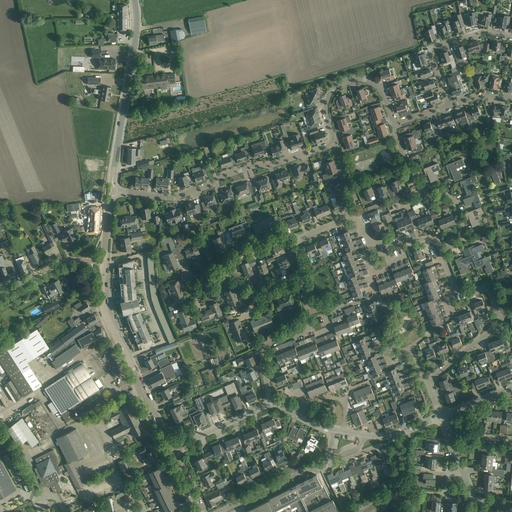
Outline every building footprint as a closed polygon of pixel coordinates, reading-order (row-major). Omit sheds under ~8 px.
[(114,14),(114,18),(127,18),(127,5),(122,5),(117,5),(117,14),(114,14)] [(451,22),(453,27),(454,32),(455,31),(456,32),(462,30),(461,27),(464,26),(461,14),(460,14),(459,11),(458,12),(459,14),(455,15),(456,19),(454,20),(455,21),(451,22)] [(475,12),(469,13),(470,16),(466,16),(468,26),(474,25),(474,21),(477,21),(475,12)] [(491,21),(491,16),(492,14),(486,13),(485,16),(483,16),(483,19),(482,19),(482,20),(481,19),(481,24),(489,25),(489,21),(491,21)] [(502,27),(503,27),(506,28),(506,24),(510,25),(511,20),(511,16),(504,15),(504,18),(498,17),(496,27),(502,28),(502,27)] [(188,19),(191,35),(206,32),(203,17),(188,19)] [(112,22),(112,28),(114,28),(114,30),(117,30),(122,30),(127,30),(127,18),(114,18),(114,22),(112,22)] [(444,36),(444,37),(447,36),(447,35),(449,35),(448,30),(451,29),(448,19),(442,21),(443,25),(438,26),(441,37),(444,36)] [(431,26),(432,28),(432,29),(428,30),(429,31),(425,32),(427,37),(426,37),(428,42),(432,41),(432,40),(436,39),(434,33),(437,32),(435,25),(431,26)] [(180,40),(180,39),(178,30),(169,31),(171,41),(180,40)] [(163,34),(148,37),(149,45),(157,44),(157,42),(165,41),(163,34)] [(497,42),(498,41),(494,40),(494,41),(493,41),(491,50),(495,50),(495,51),(505,53),(506,46),(500,45),(501,42),(497,42)] [(467,44),(469,49),(470,52),(473,51),(473,52),(480,49),(480,48),(482,48),(483,43),(479,45),(477,41),(467,44)] [(454,53),(456,58),(458,62),(464,60),(463,57),(466,56),(462,46),(456,48),(457,52),(454,53)] [(416,52),(412,53),(413,56),(414,57),(415,60),(417,68),(418,70),(421,69),(420,67),(422,66),(422,65),(427,63),(425,59),(426,59),(424,53),(422,54),(416,56),(415,53),(416,53),(416,52)] [(447,52),(440,54),(443,63),(450,61),(447,52)] [(98,59),(98,69),(115,69),(115,59),(98,59)] [(417,70),(414,71),(416,77),(421,75),(422,79),(427,77),(432,75),(431,74),(432,74),(432,72),(431,72),(430,69),(423,71),(422,68),(421,69),(418,70),(417,70)] [(387,81),(388,81),(393,79),(395,78),(393,72),(391,73),(389,69),(380,73),(382,79),(386,78),(387,81)] [(451,87),(461,84),(459,80),(458,80),(457,75),(460,74),(459,71),(457,71),(453,73),(454,76),(447,78),(449,83),(451,87)] [(489,73),(474,79),(477,89),(482,87),(484,87),(483,85),(484,84),(484,83),(488,81),(489,73)] [(166,74),(155,75),(156,86),(160,86),(161,89),(167,88),(167,85),(167,84),(175,83),(174,74),(166,75),(166,74)] [(145,77),(140,77),(142,88),(147,88),(155,87),(156,86),(155,75),(145,77)] [(489,88),(495,89),(497,89),(497,86),(500,87),(502,78),(498,78),(498,77),(491,76),(489,88)] [(510,82),(505,81),(503,90),(511,92),(511,88),(511,78),(510,82)] [(426,90),(431,88),(436,87),(433,80),(429,82),(428,79),(421,82),(418,83),(420,88),(424,87),(426,90)] [(389,87),(391,92),(400,90),(398,84),(401,83),(400,80),(398,81),(394,82),(395,85),(389,87)] [(111,85),(103,84),(101,98),(108,100),(109,94),(110,94),(111,91),(110,91),(111,85)] [(460,95),(461,97),(468,95),(467,92),(463,93),(461,89),(462,88),(461,84),(451,87),(452,91),(454,97),(460,95)] [(309,104),(306,105),(307,108),(315,106),(315,105),(314,106),(313,103),(317,102),(315,98),(318,97),(317,95),(318,94),(318,93),(319,93),(318,89),(317,90),(317,89),(312,91),(309,92),(310,95),(307,97),(309,104)] [(358,94),(355,95),(357,104),(367,101),(366,96),(368,95),(369,94),(368,91),(366,90),(364,91),(363,89),(357,91),(358,94)] [(399,99),(406,97),(403,89),(400,90),(391,92),(393,98),(398,96),(399,99)] [(438,98),(437,95),(437,93),(433,95),(432,91),(424,94),(426,98),(427,100),(430,99),(431,104),(440,101),(439,97),(438,98)] [(343,109),(342,106),(346,105),(346,108),(353,105),(350,98),(350,97),(346,98),(345,94),(339,97),(340,99),(339,99),(337,100),(337,101),(337,103),(339,110),(343,109)] [(396,108),(398,113),(398,114),(401,113),(402,117),(412,114),(410,110),(408,111),(407,107),(409,107),(407,100),(398,103),(400,107),(396,108)] [(372,115),(381,112),(379,106),(375,108),(374,105),(365,108),(367,113),(371,112),(372,115)] [(492,117),(497,115),(498,115),(498,114),(500,115),(500,116),(508,117),(508,115),(511,116),(511,113),(508,113),(509,107),(501,106),(501,108),(496,108),(496,106),(489,108),(492,117)] [(471,120),(475,119),(478,118),(477,116),(480,115),(480,114),(481,114),(481,112),(480,111),(479,111),(478,107),(477,107),(475,108),(475,107),(471,108),(472,111),(468,112),(471,120)] [(312,108),(296,114),(297,117),(301,116),(304,117),(307,116),(308,120),(319,116),(317,110),(313,111),(312,109),(312,108)] [(461,112),(459,112),(463,124),(464,123),(464,124),(468,123),(467,122),(468,122),(469,123),(472,122),(471,120),(468,112),(465,113),(464,110),(461,111),(461,112)] [(372,124),(381,121),(380,119),(383,118),(381,112),(372,115),(373,118),(372,118),(371,119),(372,120),(371,121),(372,124)] [(461,128),(464,127),(463,124),(459,112),(457,113),(454,114),(455,118),(457,123),(460,122),(460,124),(461,128)] [(447,116),(449,125),(451,129),(453,128),(453,126),(455,125),(455,124),(453,119),(452,114),(449,115),(449,116),(447,116)] [(337,120),(339,126),(347,123),(351,122),(349,116),(346,117),(345,115),(338,117),(339,120),(337,120)] [(307,127),(300,129),(301,132),(308,130),(318,126),(317,126),(317,123),(321,122),(319,116),(308,120),(309,123),(306,125),(307,127)] [(441,118),(445,127),(448,126),(447,126),(449,125),(447,116),(445,117),(444,117),(441,118)] [(439,129),(445,127),(441,118),(436,119),(439,129)] [(373,128),(376,127),(378,132),(386,129),(385,123),(382,124),(381,121),(372,124),(373,128)] [(433,133),(437,132),(434,123),(431,124),(430,122),(426,123),(426,124),(423,125),(426,133),(429,132),(430,134),(433,133)] [(351,125),(348,126),(347,123),(339,126),(341,132),(346,130),(347,133),(353,131),(359,129),(358,127),(353,128),(352,127),(352,128),(351,125)] [(309,130),(310,134),(313,133),(314,135),(316,143),(326,139),(323,132),(318,133),(317,132),(318,132),(317,128),(312,129),(309,130)] [(388,134),(386,129),(378,132),(380,137),(388,134)] [(412,136),(404,139),(405,141),(404,141),(405,144),(406,143),(406,144),(415,141),(414,138),(417,137),(417,135),(419,135),(421,136),(421,135),(419,130),(416,131),(416,130),(412,131),(412,132),(411,133),(412,136)] [(345,143),(353,140),(351,135),(354,134),(353,131),(347,133),(348,135),(343,137),(345,143)] [(303,145),(301,139),(299,134),(292,136),(293,139),(289,141),(290,145),(289,145),(291,150),(296,148),(303,145)] [(270,148),(272,152),(273,157),(279,155),(279,156),(283,154),(282,150),(285,149),(282,140),(276,142),(277,145),(274,146),(275,147),(270,148)] [(347,148),(351,147),(352,147),(353,149),(359,147),(357,142),(354,143),(353,140),(345,143),(347,148)] [(406,145),(406,146),(406,148),(407,148),(408,150),(416,148),(417,151),(423,149),(422,144),(419,145),(418,144),(416,144),(415,141),(418,140),(415,141),(406,144),(406,145)] [(258,147),(252,149),(253,153),(255,158),(261,156),(260,155),(264,154),(262,149),(266,148),(263,141),(257,143),(258,147)] [(238,164),(244,161),(247,161),(245,155),(249,154),(246,146),(240,148),(241,152),(235,155),(238,164)] [(126,164),(131,164),(135,164),(135,155),(140,156),(140,149),(132,149),(127,148),(126,164)] [(230,160),(234,159),(231,152),(227,153),(228,157),(219,160),(221,168),(225,166),(226,168),(232,165),(230,160)] [(451,163),(446,165),(449,172),(451,171),(454,178),(455,181),(460,179),(462,178),(459,172),(458,172),(456,168),(465,165),(462,159),(457,161),(451,163)] [(318,162),(319,166),(322,165),(322,167),(324,166),(325,169),(335,166),(335,165),(334,162),(333,160),(325,163),(324,160),(318,162)] [(438,163),(428,167),(423,169),(426,175),(428,174),(431,183),(438,180),(436,175),(434,175),(433,172),(440,169),(438,163)] [(148,169),(149,170),(148,177),(152,178),(154,164),(149,165),(142,168),(142,170),(144,171),(148,170),(148,169)] [(294,167),(292,168),(295,176),(296,179),(297,179),(300,178),(300,177),(299,175),(303,174),(302,173),(309,170),(307,165),(300,167),(300,165),(298,166),(298,165),(297,165),(294,166),(294,167)] [(325,174),(322,175),(324,180),(330,178),(329,174),(337,172),(336,170),(337,169),(336,167),(335,167),(335,166),(325,169),(326,172),(324,173),(325,174)] [(499,168),(490,171),(495,184),(495,185),(501,182),(499,179),(503,178),(499,168)] [(196,183),(200,181),(205,180),(202,170),(192,173),(196,183)] [(279,172),(280,173),(275,174),(276,179),(273,180),(276,188),(282,186),(281,183),(290,180),(286,170),(279,172)] [(184,176),(177,179),(178,183),(180,187),(186,185),(186,186),(189,185),(187,179),(190,178),(188,172),(183,174),(184,176)] [(467,195),(469,194),(474,192),(472,187),(470,188),(469,185),(477,181),(475,175),(460,181),(462,187),(464,187),(467,195)] [(147,188),(148,183),(148,179),(136,177),(135,187),(147,188)] [(167,190),(168,185),(168,179),(156,178),(155,189),(167,190)] [(256,181),(257,186),(260,193),(256,195),(258,201),(263,200),(260,190),(266,188),(266,189),(268,190),(269,189),(270,188),(270,187),(267,178),(256,181)] [(393,188),(390,189),(393,198),(397,196),(395,192),(398,191),(398,189),(402,188),(398,180),(393,182),(393,183),(391,184),(393,188)] [(235,187),(237,192),(238,195),(247,192),(247,195),(253,193),(253,191),(251,186),(251,187),(248,188),(246,183),(239,185),(239,186),(235,187)] [(390,199),(393,198),(390,189),(387,190),(386,186),(383,187),(383,186),(378,188),(381,196),(385,195),(385,196),(389,195),(390,199)] [(366,191),(364,191),(368,202),(372,200),(376,199),(374,196),(374,194),(373,192),(372,189),(371,187),(366,189),(366,191)] [(511,190),(509,191),(507,187),(500,189),(501,192),(507,191),(507,192),(508,195),(507,195),(507,199),(506,199),(505,200),(506,202),(507,202),(509,202),(509,203),(511,202),(511,190)] [(220,200),(222,204),(234,199),(230,188),(221,191),(222,194),(219,195),(220,200)] [(334,197),(331,199),(332,203),(333,206),(335,211),(342,208),(340,202),(343,201),(341,194),(339,190),(336,191),(332,193),(334,197)] [(477,191),(474,192),(469,194),(470,197),(463,199),(466,206),(471,204),(471,202),(473,201),(476,209),(481,207),(482,206),(477,191)] [(217,206),(215,199),(213,195),(207,197),(207,196),(203,197),(204,202),(201,203),(203,209),(207,208),(207,206),(213,204),(214,207),(217,206)] [(319,204),(323,215),(330,213),(328,209),(331,207),(326,195),(323,196),(326,205),(323,206),(321,203),(319,204)] [(316,215),(317,218),(323,215),(319,204),(317,198),(314,200),(316,205),(313,207),(309,199),(306,200),(309,207),(310,209),(312,213),(313,216),(316,215)] [(201,212),(200,209),(198,204),(198,205),(194,206),(193,202),(184,204),(187,214),(193,212),(194,214),(201,212)] [(79,203),(66,205),(67,212),(80,210),(79,203)] [(99,207),(94,207),(91,206),(89,227),(89,232),(98,233),(100,210),(99,210),(99,207)] [(303,223),(311,220),(308,214),(312,213),(310,209),(309,207),(305,209),(306,210),(303,211),(304,214),(300,216),(303,223)] [(473,227),(477,225),(480,224),(477,219),(476,220),(474,217),(483,213),(481,207),(476,209),(465,213),(467,220),(469,219),(473,227)] [(141,209),(140,210),(142,219),(150,218),(150,217),(150,213),(149,213),(148,208),(144,209),(143,208),(142,208),(141,208),(141,209)] [(182,219),(180,213),(178,208),(175,209),(175,208),(168,211),(169,212),(164,214),(165,217),(164,217),(165,221),(167,220),(167,223),(172,222),(172,223),(179,221),(179,220),(182,219)] [(371,222),(376,220),(377,220),(377,219),(380,218),(378,214),(379,214),(378,210),(368,214),(371,222)] [(420,228),(427,225),(424,217),(422,213),(421,213),(423,218),(421,219),(419,215),(416,216),(414,211),(411,212),(415,223),(418,222),(420,228)] [(432,219),(435,218),(432,211),(430,212),(429,211),(426,212),(428,216),(425,217),(423,212),(422,213),(424,217),(427,225),(434,223),(432,219)] [(414,226),(413,224),(415,223),(411,212),(408,213),(409,215),(407,216),(408,219),(404,221),(407,228),(414,226)] [(446,218),(449,225),(455,223),(452,215),(448,217),(447,212),(444,214),(445,218),(446,218)] [(241,214),(236,216),(237,220),(239,219),(241,222),(244,221),(241,214)] [(298,226),(293,214),(288,216),(288,215),(282,217),(284,223),(287,222),(290,229),(298,226)] [(123,217),(124,218),(119,219),(121,228),(137,225),(135,216),(131,216),(131,215),(123,217)] [(253,226),(254,230),(256,235),(264,231),(265,230),(266,231),(268,230),(268,228),(267,228),(267,227),(266,225),(273,222),(271,216),(260,220),(261,222),(253,226)] [(441,216),(438,217),(442,228),(449,225),(446,218),(445,218),(442,219),(441,216)] [(400,231),(407,228),(404,221),(400,222),(399,219),(396,220),(396,218),(393,219),(396,227),(398,226),(400,231)] [(51,225),(55,234),(59,231),(55,223),(51,225)] [(184,232),(190,230),(187,223),(181,225),(184,232)] [(386,231),(385,227),(383,227),(382,223),(379,225),(379,224),(373,227),(376,234),(386,231)] [(230,232),(232,236),(234,240),(239,238),(241,237),(246,235),(245,231),(248,229),(248,230),(246,224),(242,225),(243,227),(230,232)] [(68,242),(76,238),(71,228),(64,232),(64,233),(60,235),(63,242),(67,240),(68,242)] [(344,233),(344,234),(342,235),(340,236),(337,237),(339,243),(342,241),(347,240),(346,239),(350,237),(350,236),(349,233),(352,231),(351,229),(348,230),(348,231),(344,233)] [(226,240),(224,235),(222,231),(217,233),(219,237),(217,238),(212,240),(217,252),(225,249),(222,241),(225,239),(225,240),(226,240)] [(142,232),(131,234),(132,241),(143,239),(143,238),(142,232)] [(353,234),(350,236),(350,237),(346,239),(347,240),(342,241),(339,243),(341,248),(344,247),(349,245),(348,244),(353,243),(352,241),(351,238),(354,237),(353,234)] [(43,241),(40,243),(43,247),(43,248),(46,253),(48,252),(49,253),(53,251),(52,249),(57,246),(52,237),(49,239),(51,243),(49,244),(46,246),(43,241)] [(121,243),(120,243),(120,246),(121,252),(131,250),(130,242),(129,237),(128,238),(120,239),(121,243)] [(160,240),(161,244),(170,242),(171,248),(175,247),(174,242),(172,242),(170,237),(160,240)] [(322,247),(319,248),(322,255),(323,258),(329,255),(326,248),(330,246),(331,249),(334,248),(331,240),(328,241),(327,238),(320,241),(322,247)] [(344,247),(345,249),(343,253),(342,253),(342,255),(347,253),(346,252),(351,251),(351,250),(355,248),(354,247),(353,244),(356,242),(355,240),(352,241),(353,243),(348,244),(349,245),(344,247)] [(18,249),(14,250),(15,254),(25,252),(23,244),(18,245),(18,249)] [(316,257),(319,256),(322,255),(319,248),(317,249),(314,244),(307,247),(310,254),(314,252),(316,257)] [(473,262),(474,262),(480,260),(477,252),(481,250),(482,252),(485,251),(484,249),(486,248),(485,245),(483,246),(482,244),(475,247),(474,245),(468,248),(469,251),(473,262)] [(272,248),(274,253),(275,255),(281,252),(282,253),(285,252),(282,246),(282,247),(281,245),(282,245),(272,248)] [(182,246),(177,248),(181,259),(181,257),(186,255),(187,257),(187,258),(199,254),(196,246),(184,250),(182,246)] [(172,253),(163,257),(165,263),(166,263),(169,270),(178,267),(174,259),(180,257),(181,259),(177,248),(171,250),(172,253)] [(420,259),(425,257),(424,254),(423,255),(422,253),(423,252),(423,253),(423,252),(422,253),(420,249),(414,251),(415,255),(414,256),(416,260),(420,259)] [(36,251),(29,255),(33,263),(34,262),(37,260),(38,262),(39,265),(43,263),(36,251)] [(342,255),(345,261),(349,259),(349,258),(353,257),(352,255),(351,251),(346,252),(347,253),(342,255)] [(474,269),(477,268),(474,262),(473,262),(469,251),(465,252),(467,257),(462,259),(461,257),(455,259),(461,274),(467,272),(464,264),(467,263),(468,265),(472,263),(473,264),(474,269)] [(354,261),(355,261),(353,258),(356,256),(356,254),(352,255),(353,257),(349,258),(349,259),(345,261),(347,266),(351,264),(351,263),(355,262),(354,261)] [(253,274),(252,272),(252,271),(251,271),(249,267),(253,266),(250,258),(249,255),(245,257),(246,260),(247,260),(248,262),(241,265),(246,277),(246,276),(247,276),(253,274)] [(487,274),(488,273),(489,274),(492,273),(492,272),(494,271),(490,262),(492,262),(490,256),(480,260),(474,262),(477,268),(485,265),(486,267),(484,268),(487,274)] [(21,275),(29,272),(23,257),(16,260),(20,272),(21,275)] [(257,266),(260,272),(259,273),(260,275),(266,273),(267,272),(267,273),(268,272),(264,265),(266,264),(264,259),(259,261),(260,265),(257,266)] [(278,263),(279,265),(281,270),(290,266),(289,264),(290,264),(287,259),(284,260),(285,261),(278,263)] [(408,259),(405,260),(408,268),(405,269),(405,270),(408,278),(414,275),(416,280),(419,278),(418,276),(417,276),(415,274),(414,274),(413,272),(413,271),(412,269),(408,259)] [(120,303),(122,308),(136,305),(135,299),(133,299),(132,288),(135,288),(135,286),(132,286),(131,272),(135,272),(134,260),(118,265),(121,302),(120,303)] [(357,266),(356,263),(359,262),(358,260),(355,261),(354,261),(355,262),(351,263),(351,264),(347,266),(343,268),(345,273),(354,270),(353,269),(357,268),(357,266)] [(402,280),(408,278),(405,270),(405,269),(402,262),(399,263),(402,270),(401,271),(400,272),(399,272),(402,280)] [(360,265),(357,266),(357,268),(353,269),(354,270),(345,273),(348,280),(351,278),(351,277),(355,276),(356,276),(356,275),(359,273),(359,272),(358,269),(361,267),(360,265)] [(4,267),(0,268),(0,271),(2,278),(4,283),(14,279),(13,275),(12,272),(7,274),(4,267)] [(423,271),(425,276),(433,273),(432,271),(433,271),(431,267),(429,268),(426,269),(427,269),(423,271)] [(349,286),(354,284),(353,283),(357,281),(357,280),(356,278),(364,275),(362,271),(359,272),(359,273),(356,275),(356,276),(355,276),(351,277),(351,278),(348,280),(343,281),(345,287),(349,286)] [(397,282),(402,280),(399,272),(400,272),(399,271),(395,273),(396,274),(394,274),(396,279),(397,282)] [(428,282),(431,281),(435,279),(434,277),(435,277),(434,273),(433,273),(425,276),(428,282)] [(382,294),(386,292),(387,291),(384,283),(381,284),(378,277),(375,278),(377,282),(379,288),(380,290),(382,294)] [(359,286),(358,283),(361,281),(360,279),(357,280),(357,281),(353,283),(354,284),(349,286),(345,287),(344,288),(345,291),(348,289),(348,288),(350,288),(351,291),(356,290),(356,289),(360,287),(359,286)] [(399,287),(397,282),(396,279),(394,280),(394,279),(390,281),(390,282),(393,289),(399,287)] [(45,286),(42,288),(44,293),(45,295),(49,293),(52,298),(57,296),(64,292),(58,281),(50,284),(51,286),(46,288),(45,286)] [(172,283),(169,284),(174,296),(173,296),(176,303),(179,301),(184,300),(182,295),(182,293),(183,293),(180,284),(178,285),(177,281),(172,283)] [(431,281),(428,282),(421,285),(423,290),(434,286),(433,282),(432,282),(431,281)] [(390,282),(388,282),(384,283),(387,291),(393,289),(390,282)] [(233,289),(224,293),(225,293),(227,299),(230,306),(239,303),(235,294),(239,293),(240,295),(236,284),(231,286),(231,287),(232,286),(233,289)] [(363,296),(362,293),(360,288),(363,287),(362,285),(359,286),(360,287),(356,289),(356,290),(351,291),(354,297),(358,295),(359,298),(363,296)] [(436,292),(437,292),(435,288),(434,288),(434,286),(423,290),(426,289),(428,295),(436,292)] [(431,300),(439,297),(437,293),(436,294),(436,292),(428,295),(430,300),(430,301),(431,300)] [(286,306),(292,304),(288,294),(284,296),(282,297),(276,299),(278,303),(275,304),(278,311),(287,308),(286,306)] [(376,300),(374,301),(374,302),(370,304),(370,305),(366,307),(368,312),(373,311),(372,310),(376,308),(376,307),(375,304),(377,303),(376,300)] [(430,301),(430,300),(424,303),(426,309),(433,306),(434,306),(433,302),(432,302),(431,300),(430,301)] [(476,308),(473,309),(476,316),(479,314),(478,313),(483,312),(482,311),(486,310),(482,300),(474,304),(476,308)] [(53,302),(46,306),(49,312),(57,308),(53,302)] [(76,309),(79,307),(83,313),(90,308),(86,302),(82,305),(80,302),(74,306),(76,309)] [(200,314),(202,318),(203,321),(214,317),(214,318),(222,315),(217,303),(209,306),(211,310),(208,311),(200,314)] [(124,314),(140,350),(154,344),(151,335),(147,336),(141,323),(144,322),(143,320),(140,321),(136,311),(138,311),(136,305),(122,308),(123,314),(124,314)] [(378,306),(376,307),(376,308),(372,310),(373,311),(368,312),(370,318),(375,316),(375,315),(379,314),(378,312),(377,309),(379,308),(378,306)] [(436,312),(437,311),(435,308),(434,308),(434,306),(433,306),(426,309),(426,310),(428,315),(436,312)] [(184,331),(191,328),(196,327),(193,319),(189,321),(187,318),(188,318),(185,310),(178,313),(182,324),(181,324),(184,331)] [(371,324),(372,323),(373,324),(378,322),(378,321),(381,319),(379,315),(382,314),(381,311),(378,312),(379,314),(375,315),(375,316),(370,318),(371,320),(370,320),(370,321),(370,323),(371,324)] [(467,322),(473,319),(472,315),(471,315),(470,312),(471,312),(470,311),(464,314),(467,322)] [(428,315),(430,320),(438,317),(439,317),(437,313),(437,314),(436,312),(428,315)] [(352,315),(355,324),(360,322),(359,319),(357,313),(352,315)] [(254,320),(253,320),(250,321),(255,332),(273,325),(269,314),(263,316),(265,319),(262,320),(262,319),(255,322),(254,320)] [(458,327),(459,328),(461,333),(464,332),(462,326),(468,324),(467,322),(464,314),(457,317),(458,317),(459,320),(461,326),(458,327)] [(94,315),(90,317),(86,319),(87,319),(82,321),(82,322),(81,321),(81,322),(81,323),(56,342),(43,353),(48,359),(52,356),(53,357),(91,329),(90,328),(92,327),(91,324),(97,321),(94,315)] [(353,332),(352,330),(351,326),(355,324),(352,315),(347,317),(348,321),(353,332)] [(81,322),(81,321),(78,317),(72,322),(69,324),(72,328),(75,326),(75,327),(81,322)] [(449,320),(447,317),(440,320),(439,319),(438,317),(430,320),(433,326),(436,325),(437,325),(439,324),(449,320)] [(44,318),(34,327),(36,329),(46,320),(44,318)] [(242,333),(241,331),(242,330),(239,324),(240,323),(239,320),(230,323),(237,342),(239,341),(240,343),(246,340),(245,339),(246,338),(244,333),(242,333)] [(344,323),(347,331),(348,334),(353,332),(348,321),(344,323)] [(339,325),(342,333),(347,331),(344,323),(339,325)] [(335,336),(336,340),(340,349),(337,340),(339,339),(338,337),(338,335),(342,333),(339,325),(334,327),(336,331),(333,332),(335,336)] [(86,348),(88,347),(89,346),(89,345),(97,340),(97,341),(98,342),(102,340),(102,339),(100,335),(104,334),(100,327),(92,332),(91,329),(53,357),(54,358),(50,361),(55,370),(81,352),(80,351),(81,351),(80,349),(82,348),(82,349),(85,347),(86,348)] [(461,335),(461,333),(459,328),(457,329),(456,331),(457,332),(446,337),(448,343),(452,341),(454,347),(462,344),(458,336),(461,335)] [(0,361),(23,397),(33,390),(42,384),(27,362),(48,348),(36,329),(6,348),(6,349),(0,352),(0,361)] [(340,349),(336,340),(334,341),(333,337),(332,337),(331,333),(329,334),(330,338),(332,342),(335,350),(340,349)] [(366,344),(366,343),(365,339),(367,338),(366,336),(364,337),(364,338),(360,340),(356,342),(358,348),(355,349),(358,348),(362,346),(362,345),(366,344)] [(506,340),(503,342),(502,339),(495,341),(498,349),(502,348),(502,349),(505,348),(507,351),(510,350),(506,340)] [(441,352),(441,353),(448,350),(446,343),(441,345),(439,340),(434,343),(438,353),(441,352)] [(488,344),(490,349),(492,353),(496,352),(495,350),(498,349),(495,341),(488,344)] [(160,347),(154,350),(156,354),(163,351),(178,346),(177,342),(160,347)] [(327,344),(330,352),(335,350),(332,342),(327,344)] [(358,348),(355,349),(357,355),(360,354),(365,352),(364,351),(368,349),(368,348),(367,345),(369,344),(368,342),(366,343),(366,344),(362,345),(362,346),(358,348)] [(433,350),(436,349),(438,353),(434,343),(428,345),(430,348),(421,352),(424,359),(427,358),(428,360),(436,357),(433,350)] [(316,344),(311,346),(315,354),(319,352),(317,347),(316,344)] [(327,344),(322,346),(326,354),(330,352),(327,344)] [(310,356),(315,354),(311,346),(306,348),(310,356)] [(317,347),(319,352),(321,356),(326,354),(322,346),(317,347)] [(357,355),(360,354),(362,359),(367,357),(370,355),(371,355),(369,351),(371,350),(371,347),(368,348),(368,349),(364,351),(365,352),(360,354),(357,355)] [(294,358),(299,356),(297,351),(295,348),(291,349),(294,358)] [(302,349),(305,358),(310,356),(306,348),(302,349)] [(289,360),(294,358),(291,349),(286,351),(289,360)] [(300,360),(305,358),(302,349),(297,351),(299,356),(300,360)] [(163,351),(156,354),(159,360),(165,357),(163,351)] [(284,362),(289,360),(286,351),(281,353),(284,362)] [(276,354),(279,364),(284,362),(281,353),(280,352),(276,354)] [(485,352),(478,355),(479,360),(480,362),(481,365),(486,363),(490,362),(492,361),(490,355),(489,355),(486,356),(485,352)] [(377,353),(375,354),(375,355),(371,357),(370,355),(367,357),(363,359),(363,361),(367,360),(369,366),(373,364),(373,363),(377,361),(377,360),(376,357),(378,356),(377,353)] [(149,359),(145,362),(148,369),(153,367),(158,365),(156,361),(159,360),(156,354),(154,355),(150,357),(151,359),(149,359)] [(245,356),(240,358),(235,360),(237,365),(246,362),(248,367),(255,364),(252,356),(246,359),(245,356)] [(170,364),(167,358),(158,362),(161,368),(170,364)] [(379,359),(377,360),(377,361),(373,363),(373,364),(369,366),(371,371),(375,370),(375,369),(380,367),(379,366),(378,362),(380,361),(379,359)] [(504,364),(501,365),(503,370),(506,378),(511,375),(511,374),(510,369),(511,368),(511,366),(511,364),(510,362),(504,364)] [(161,373),(148,379),(152,388),(165,381),(177,375),(171,364),(171,363),(170,364),(161,368),(159,369),(161,373)] [(368,373),(370,378),(373,377),(377,375),(379,375),(378,374),(382,373),(380,369),(388,367),(386,363),(382,365),(381,365),(379,366),(380,367),(375,369),(375,370),(371,371),(368,373)] [(100,401),(107,397),(101,388),(99,390),(82,364),(44,389),(66,423),(88,409),(88,410),(101,402),(100,401)] [(493,372),(490,373),(491,377),(494,376),(497,375),(499,381),(506,378),(503,370),(499,372),(497,367),(497,366),(495,365),(493,365),(494,368),(493,369),(492,369),(493,372)] [(397,374),(397,373),(396,370),(398,369),(397,366),(395,367),(395,368),(391,370),(391,371),(387,373),(387,371),(382,373),(381,374),(383,377),(385,376),(387,380),(394,377),(393,376),(397,374)] [(466,367),(459,370),(461,374),(461,377),(465,375),(467,379),(468,382),(472,383),(471,381),(470,378),(473,377),(473,376),(472,375),(471,370),(470,368),(467,370),(466,367)] [(247,376),(248,377),(249,381),(256,378),(253,370),(249,372),(248,370),(249,369),(248,369),(240,373),(243,379),(247,376)] [(400,372),(397,373),(397,374),(393,376),(394,377),(387,380),(388,383),(385,384),(386,386),(396,382),(396,381),(400,380),(399,379),(398,375),(401,374),(400,372)] [(285,374),(281,376),(277,377),(279,385),(291,380),(289,377),(287,378),(285,374)] [(344,387),(348,385),(343,374),(338,376),(342,387),(342,386),(344,386),(344,387)] [(332,378),(336,390),(337,389),(336,389),(338,388),(338,389),(342,387),(338,376),(336,377),(335,375),(331,377),(332,378)] [(440,382),(439,383),(440,386),(442,386),(443,389),(452,385),(451,382),(448,383),(447,379),(449,378),(447,375),(442,377),(443,381),(440,382)] [(473,377),(470,378),(471,381),(472,383),(473,386),(474,386),(473,385),(476,384),(478,388),(486,385),(486,384),(490,383),(488,377),(484,379),(483,377),(477,380),(476,377),(474,378),(474,376),(473,376),(473,377)] [(326,380),(331,392),(331,391),(332,390),(333,391),(336,390),(332,378),(326,380)] [(386,389),(390,388),(391,391),(398,388),(398,387),(402,386),(401,384),(400,381),(403,380),(402,378),(399,379),(400,380),(396,381),(396,382),(386,386),(385,386),(386,389)] [(317,381),(321,393),(321,392),(323,391),(323,392),(327,391),(323,379),(317,381)] [(16,402),(22,397),(11,380),(5,384),(16,402)] [(318,394),(321,393),(317,381),(311,384),(316,395),(316,394),(317,393),(318,394)] [(410,385),(409,382),(404,384),(404,383),(401,384),(402,386),(398,387),(398,388),(391,391),(390,391),(393,397),(401,393),(401,392),(404,391),(403,388),(410,385)] [(165,399),(169,397),(171,396),(169,392),(172,391),(179,388),(177,383),(169,387),(170,388),(167,389),(161,392),(165,399)] [(312,396),(316,395),(311,384),(309,385),(306,387),(306,386),(310,397),(310,396),(312,396)] [(364,388),(369,399),(375,397),(370,386),(370,387),(369,387),(368,387),(364,388)] [(257,400),(254,393),(247,395),(244,388),(242,388),(242,387),(239,388),(244,400),(244,399),(246,398),(249,403),(257,400)] [(359,390),(363,402),(369,399),(364,388),(365,389),(363,390),(363,389),(359,390)] [(358,404),(360,403),(363,402),(359,390),(359,391),(357,392),(357,391),(353,393),(358,404)] [(454,391),(445,395),(448,402),(455,400),(453,396),(456,395),(455,392),(454,391)] [(227,395),(218,399),(222,408),(222,407),(233,403),(230,398),(231,398),(229,394),(227,395)] [(231,398),(230,398),(233,403),(235,409),(241,406),(238,399),(239,399),(238,396),(237,397),(236,395),(231,398)] [(410,401),(406,403),(410,413),(416,410),(413,404),(416,403),(417,403),(414,396),(409,398),(410,401)] [(212,401),(217,412),(223,410),(223,411),(222,407),(222,408),(218,399),(212,401)] [(211,415),(217,412),(212,401),(207,403),(211,415)] [(404,415),(410,413),(406,403),(401,405),(400,401),(397,402),(395,403),(397,408),(398,411),(398,410),(401,409),(404,415)] [(24,414),(38,405),(36,402),(33,404),(32,403),(27,407),(25,404),(20,407),(24,414)] [(130,430),(133,437),(143,432),(139,423),(130,404),(114,412),(115,413),(109,416),(111,420),(114,418),(115,420),(119,418),(123,425),(110,431),(114,439),(130,430)] [(186,410),(185,407),(184,407),(182,404),(176,407),(170,410),(173,416),(186,410)] [(180,416),(188,412),(187,410),(186,410),(173,416),(176,422),(182,419),(180,416)] [(352,416),(353,420),(365,416),(362,410),(351,414),(351,415),(352,414),(353,416),(352,416)] [(389,416),(393,424),(399,421),(395,410),(391,411),(393,415),(389,416)] [(197,411),(189,415),(194,425),(197,423),(198,426),(201,424),(201,426),(206,424),(205,423),(206,422),(201,412),(198,414),(197,411)] [(487,432),(487,427),(488,420),(494,421),(495,412),(495,413),(492,413),(492,411),(488,411),(487,416),(484,416),(483,431),(487,432)] [(393,424),(389,416),(386,418),(384,414),(382,415),(386,426),(393,424)] [(365,416),(353,420),(354,420),(355,422),(354,422),(356,426),(367,421),(365,416)] [(22,418),(15,423),(6,428),(18,445),(27,439),(32,447),(39,442),(22,418)] [(274,419),(268,421),(271,430),(277,428),(277,427),(281,425),(280,422),(279,422),(278,420),(275,421),(274,419)] [(267,446),(270,445),(266,434),(265,433),(271,430),(268,421),(261,424),(263,427),(260,429),(262,435),(265,442),(267,446)] [(304,439),(306,434),(307,431),(300,428),(299,429),(293,426),(288,437),(297,442),(300,437),(304,439)] [(76,489),(77,489),(83,486),(71,462),(88,453),(76,429),(55,438),(68,463),(64,465),(67,471),(64,473),(66,477),(69,475),(76,489)] [(263,447),(265,447),(267,446),(265,442),(262,435),(260,436),(257,429),(250,432),(254,440),(254,442),(258,441),(259,443),(261,442),(263,447)] [(245,446),(248,454),(252,452),(251,451),(249,447),(251,446),(249,442),(254,440),(250,432),(244,435),(247,442),(244,443),(245,446)] [(125,440),(122,436),(114,440),(117,444),(125,440)] [(235,448),(236,451),(240,449),(239,446),(241,445),(238,437),(232,439),(235,448)] [(308,452),(310,449),(313,451),(316,446),(319,445),(318,441),(319,440),(315,438),(314,439),(311,438),(309,440),(308,440),(307,442),(308,442),(304,451),(305,451),(306,453),(307,452),(308,452)] [(226,442),(227,447),(229,452),(232,451),(232,449),(235,448),(232,439),(226,442)] [(439,448),(439,443),(436,443),(436,439),(427,439),(427,442),(427,443),(430,443),(429,451),(437,452),(438,448),(439,448)] [(280,463),(287,460),(283,453),(286,451),(282,444),(282,442),(278,444),(280,448),(277,450),(280,454),(276,456),(280,463)] [(217,444),(212,446),(214,451),(214,450),(217,456),(226,452),(224,447),(221,449),(220,444),(218,445),(217,444)] [(146,452),(146,451),(144,447),(137,451),(139,455),(140,454),(142,459),(147,456),(148,457),(144,459),(146,464),(156,458),(153,451),(147,454),(146,452)] [(37,467),(34,469),(43,487),(48,484),(50,487),(51,486),(54,493),(61,489),(58,482),(57,482),(56,480),(59,478),(58,475),(62,473),(57,463),(59,462),(53,450),(35,459),(37,463),(36,464),(37,467)] [(199,470),(204,468),(206,467),(204,462),(214,456),(212,451),(203,455),(204,457),(202,458),(195,462),(199,470)] [(265,457),(261,459),(263,464),(267,470),(274,467),(273,466),(270,460),(273,459),(270,452),(264,455),(265,457)] [(295,462),(298,464),(303,455),(300,453),(295,462)] [(437,469),(437,467),(437,464),(436,464),(436,458),(431,458),(431,455),(426,454),(425,463),(426,463),(425,467),(437,469)] [(375,455),(370,457),(374,466),(381,464),(386,477),(391,475),(388,467),(384,469),(384,467),(387,466),(383,455),(376,458),(375,455)] [(243,465),(245,469),(248,467),(243,456),(239,458),(241,462),(243,465)] [(379,478),(376,470),(373,471),(372,469),(375,468),(374,466),(370,457),(371,460),(366,462),(365,459),(360,462),(363,471),(364,471),(370,468),(373,476),(372,477),(373,480),(379,478)] [(247,473),(245,469),(243,465),(241,462),(241,463),(239,460),(238,460),(239,463),(238,464),(240,467),(239,467),(240,469),(238,471),(240,476),(237,477),(240,484),(247,480),(244,474),(247,473)] [(353,475),(359,473),(362,481),(361,482),(362,485),(369,482),(365,474),(362,475),(361,474),(364,472),(364,471),(363,471),(360,462),(359,462),(361,464),(355,467),(354,464),(349,466),(353,475)] [(249,471),(251,473),(253,477),(261,473),(257,467),(255,463),(252,465),(254,468),(249,471)] [(0,493),(12,488),(0,465),(0,493)] [(358,487),(353,475),(349,466),(350,469),(344,471),(343,469),(338,471),(342,480),(348,477),(352,485),(350,486),(352,490),(358,487)] [(173,509),(176,507),(177,506),(176,507),(166,485),(169,484),(169,483),(167,484),(160,468),(151,472),(150,470),(148,471),(157,489),(155,490),(165,511),(171,511),(174,511),(173,509)] [(342,480),(338,471),(339,473),(333,476),(332,473),(327,475),(331,484),(337,482),(342,493),(347,491),(342,480)] [(208,488),(212,486),(213,486),(210,479),(215,476),(214,473),(209,475),(203,477),(208,488)] [(504,473),(496,473),(496,476),(493,475),(485,474),(484,482),(496,483),(497,476),(503,476),(504,473)] [(433,479),(434,474),(424,474),(423,478),(426,478),(426,483),(435,484),(436,479),(433,479)] [(290,490),(290,489),(270,499),(270,500),(245,511),(337,511),(338,511),(333,501),(332,502),(324,486),(323,487),(317,476),(290,490)] [(225,483),(231,480),(230,480),(227,482),(225,478),(215,483),(217,487),(220,485),(225,483)] [(218,489),(208,493),(204,495),(211,508),(216,505),(215,503),(224,498),(223,496),(222,493),(230,490),(228,486),(231,482),(231,480),(225,483),(220,485),(217,487),(218,489)] [(496,489),(496,483),(484,482),(484,489),(492,490),(492,489),(493,489),(493,493),(502,493),(502,490),(496,489)] [(437,501),(432,500),(431,511),(434,511),(435,511),(440,511),(441,502),(439,502),(439,503),(437,503),(437,501)] [(451,511),(456,511),(457,502),(452,502),(452,504),(448,504),(447,511),(451,511)]
